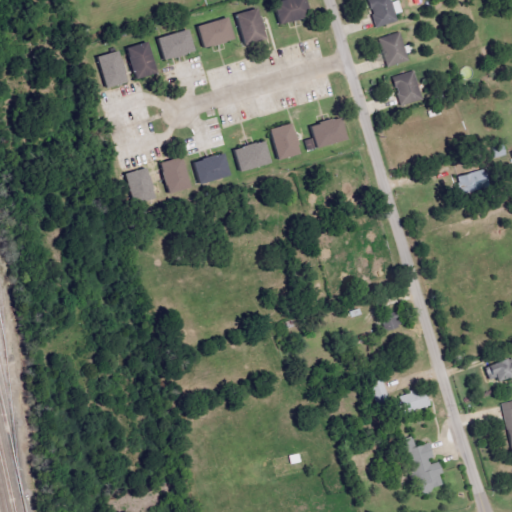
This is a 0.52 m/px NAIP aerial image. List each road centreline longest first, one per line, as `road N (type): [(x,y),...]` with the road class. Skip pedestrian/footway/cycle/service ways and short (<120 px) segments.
road 1 (residential): [(484,511),(329,0)]
road 2 (residential): [(347,58),(174,110)]
